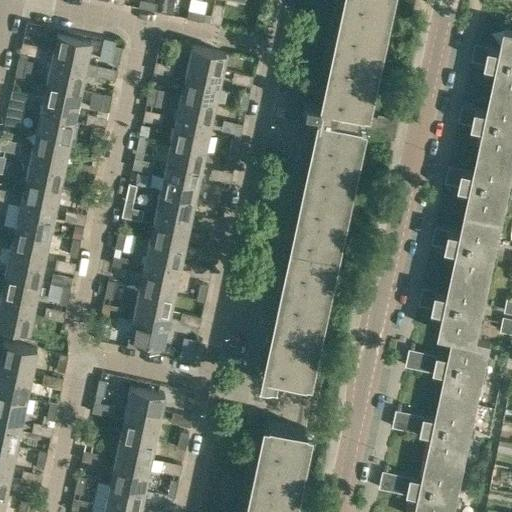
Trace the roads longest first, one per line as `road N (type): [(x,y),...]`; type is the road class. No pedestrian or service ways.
road 1 (residential): [(337,511),(448,0)]
road 2 (residential): [(82,356),(77,330),(144,27),(139,19),(50,0)]
road 3 (residential): [(208,380),(287,0)]
road 4 (residential): [(49,511),(82,356)]
road 5 (unknown): [(144,27),(277,44)]
road 6 (residential): [(189,511),(210,409),(208,380)]
road 7 (residential): [(208,380),(82,356)]
